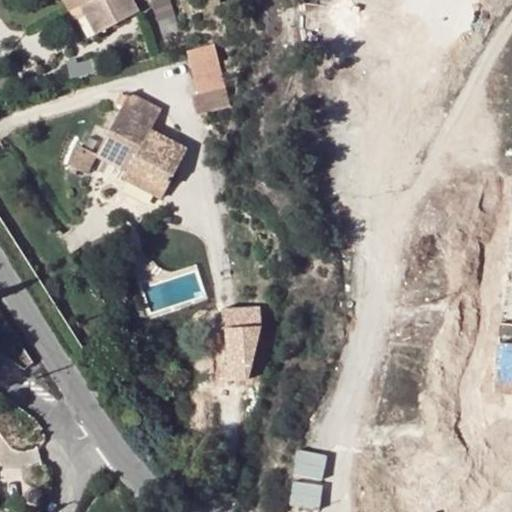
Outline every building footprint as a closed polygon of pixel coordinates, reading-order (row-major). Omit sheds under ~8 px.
[(81,7),(92,0),(62,0),(69,12),(81,7)] [(92,0),(81,7),(97,36),(140,13),(132,0),(92,0)] [(199,94),(226,86),(214,43),(188,51),(199,94)] [(231,106),(226,86),(199,94),(192,96),(197,115),(231,106)] [(130,169),(167,189),(187,151),(149,132),(160,112),(128,95),(96,158),(127,174),(130,169)] [(162,200),(167,189),(130,169),(127,174),(124,180),(162,200)] [(511,327),(511,324),(470,321),(465,392),(469,392),(468,409),(470,446),(491,448),(506,456),(509,463),(511,465),(511,327)] [(28,355),(17,365),(25,370),(34,364),(28,355)] [(469,466),(394,472),(397,511),(451,511),(473,510),(469,466)]
